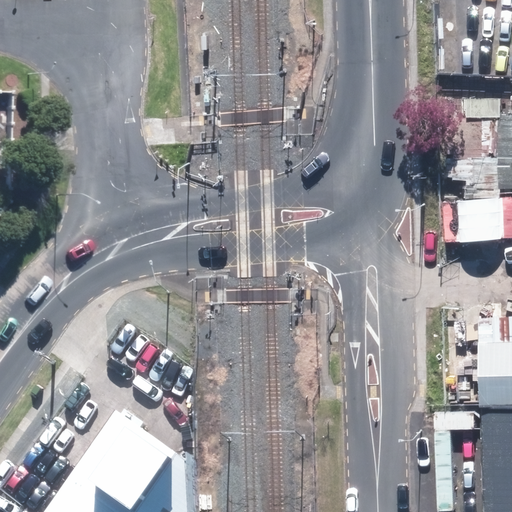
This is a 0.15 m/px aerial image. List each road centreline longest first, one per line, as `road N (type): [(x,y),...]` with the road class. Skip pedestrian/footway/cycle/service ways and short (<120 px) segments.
road 1 (residential): [(374,224),(377,511)]
road 2 (secondary): [(126,241),(201,212),(374,179)]
road 3 (secondary): [(374,224),(126,241)]
road 4 (secondary): [(370,0),(374,179)]
road 5 (secondary): [(126,241),(66,274),(0,362)]
